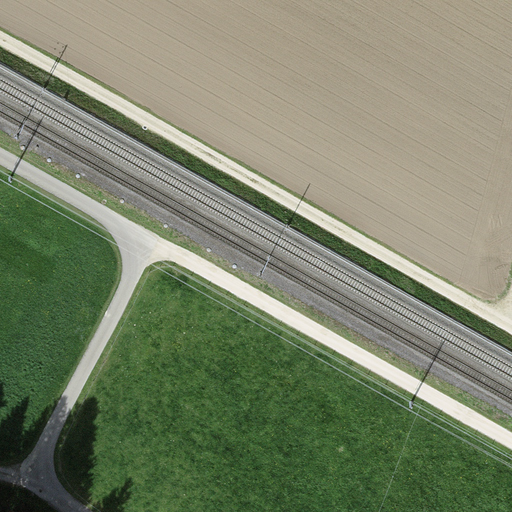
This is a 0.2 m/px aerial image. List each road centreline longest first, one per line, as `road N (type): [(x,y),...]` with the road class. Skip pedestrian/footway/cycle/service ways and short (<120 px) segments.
road 1 (track): [(511,324),(0,37)]
road 2 (unclassified): [(75,511),(38,474),(42,450),(115,313),(140,240),(0,154)]
road 3 (track): [(140,240),(185,257),(511,442)]
